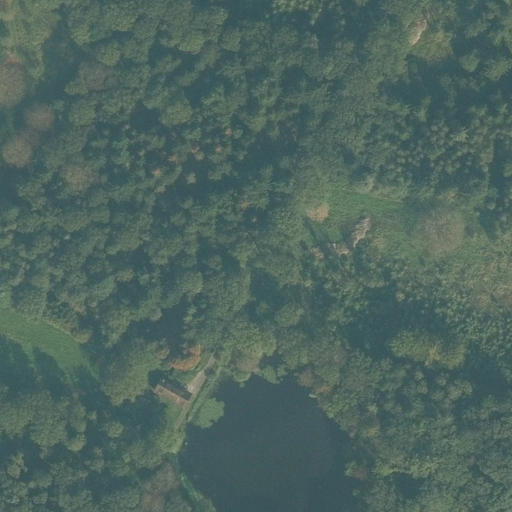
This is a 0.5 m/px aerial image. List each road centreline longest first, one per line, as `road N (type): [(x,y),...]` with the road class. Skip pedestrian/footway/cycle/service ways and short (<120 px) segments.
road 1 (unclassified): [(511,395),(236,316),(126,511)]
road 2 (track): [(408,0),(236,316)]
